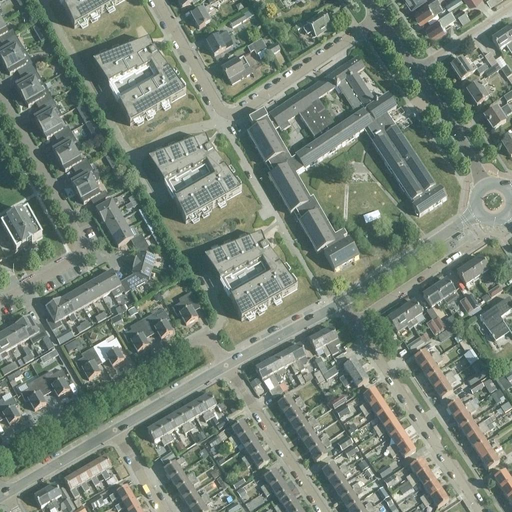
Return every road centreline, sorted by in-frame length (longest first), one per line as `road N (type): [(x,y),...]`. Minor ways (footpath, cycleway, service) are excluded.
road 1 (residential): [(155,0),(225,114),(377,18)]
road 2 (residential): [(0,301),(87,251),(0,99)]
road 3 (residential): [(0,452),(207,334),(225,366)]
road 4 (residential): [(477,511),(354,322)]
road 5 (residential): [(322,511),(225,366)]
road 6 (unclassified): [(341,302),(477,212)]
road 7 (residential): [(484,187),(413,70)]
road 8 (residential): [(465,247),(354,322)]
road 9 (unclassified): [(225,366),(341,302)]
road 10 (unclassified): [(114,430),(225,366)]
road 11 (unclassified): [(5,493),(114,430)]
